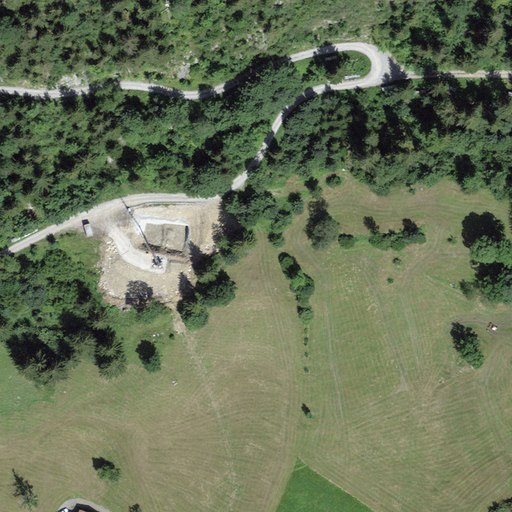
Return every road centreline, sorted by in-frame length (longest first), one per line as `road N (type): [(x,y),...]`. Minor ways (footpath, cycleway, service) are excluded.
road 1 (track): [(0,258),(112,205),(227,191),(296,104),(312,92),(372,82),(384,70)]
road 2 (track): [(384,70),(377,55),(341,47),(209,94),(0,93)]
road 3 (track): [(384,70),(511,71)]
